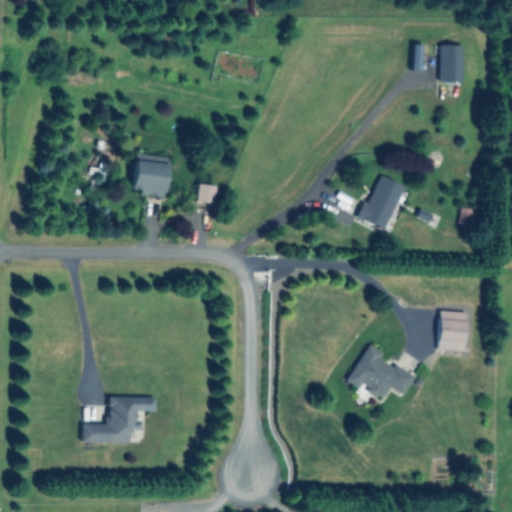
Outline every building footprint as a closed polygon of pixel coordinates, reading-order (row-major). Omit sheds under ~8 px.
[(460,44),(437,43),(436,80),(459,81),(460,44)] [(127,187),(137,189),(137,193),(160,196),(165,163),(131,159),(127,187)] [(400,185),(376,174),(363,202),(359,200),(351,216),(380,229),(400,185)] [(192,201),(211,203),(213,185),(194,183),(192,201)] [(477,209),(457,206),(454,223),(474,226),(477,209)] [(434,348),(460,349),(461,311),(435,310),(434,348)] [(411,375),(390,363),(389,365),(375,357),(378,352),(364,343),(343,380),(356,387),(357,385),(379,398),(387,386),(400,394),(411,375)] [(77,441),(126,441),(126,428),(137,428),(137,419),(132,419),(132,410),(151,410),(151,395),(104,395),(103,423),(78,423),(77,441)]
